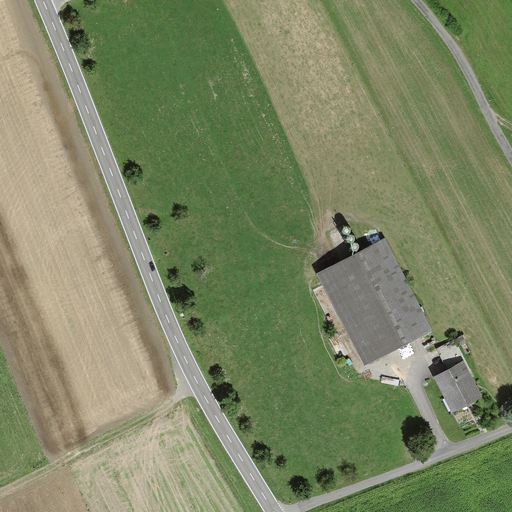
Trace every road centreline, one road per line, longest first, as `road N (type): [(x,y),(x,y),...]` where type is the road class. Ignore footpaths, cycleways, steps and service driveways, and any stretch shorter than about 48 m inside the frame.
road 1 (secondary): [(274,511),(174,336),(43,0)]
road 2 (unclassified): [(291,511),(511,428)]
road 3 (track): [(0,491),(198,383)]
road 4 (unclassified): [(416,0),(450,43),(511,159)]
road 5 (unknown): [(450,452),(420,386),(367,374),(346,344)]
